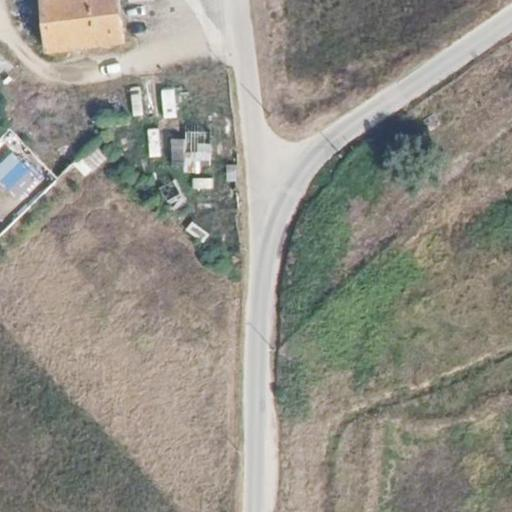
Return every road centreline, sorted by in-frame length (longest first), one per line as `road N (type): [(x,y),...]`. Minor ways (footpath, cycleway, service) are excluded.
road 1 (unclassified): [(253,511),(265,194)]
road 2 (unclassified): [(265,194),(511,16)]
road 3 (unclassified): [(265,194),(240,0)]
